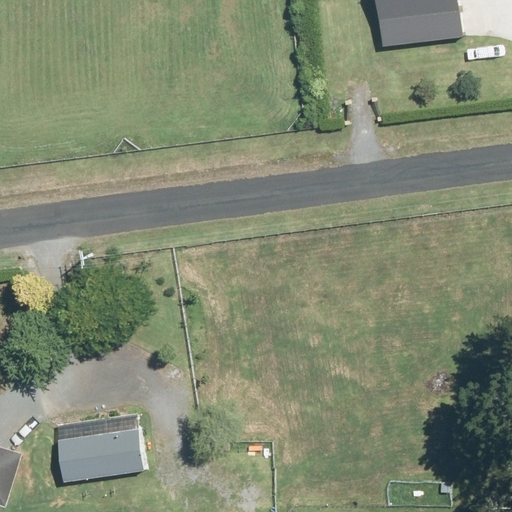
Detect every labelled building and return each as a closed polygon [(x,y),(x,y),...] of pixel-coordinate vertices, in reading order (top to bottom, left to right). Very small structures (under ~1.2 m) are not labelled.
[(511,0),(495,0),(497,39),(511,38),(511,0)] [(511,276),(310,303),(323,405),(511,379),(511,276)] [(310,303),(309,298),(192,314),(206,420),(323,405),(310,303)] [(511,386),(270,419),(279,491),(511,459),(511,386)] [(0,503),(10,507),(36,419),(0,408),(0,503)] [(149,471),(141,414),(61,425),(69,482),(149,471)]
